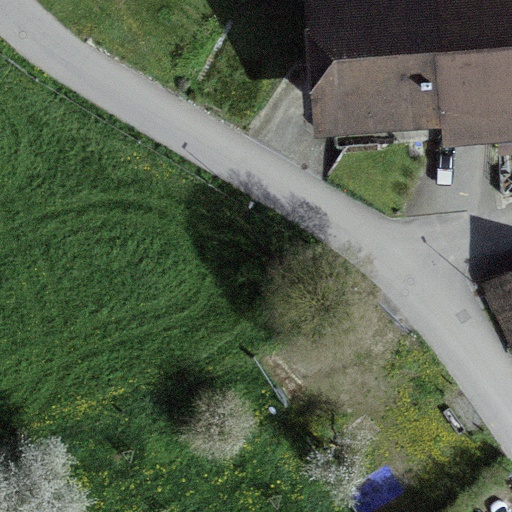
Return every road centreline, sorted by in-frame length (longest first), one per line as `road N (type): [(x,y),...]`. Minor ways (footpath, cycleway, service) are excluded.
road 1 (residential): [(0,1),(65,54),(385,255)]
road 2 (residential): [(385,255),(443,312),(511,414)]
road 3 (residential): [(511,231),(385,255)]
